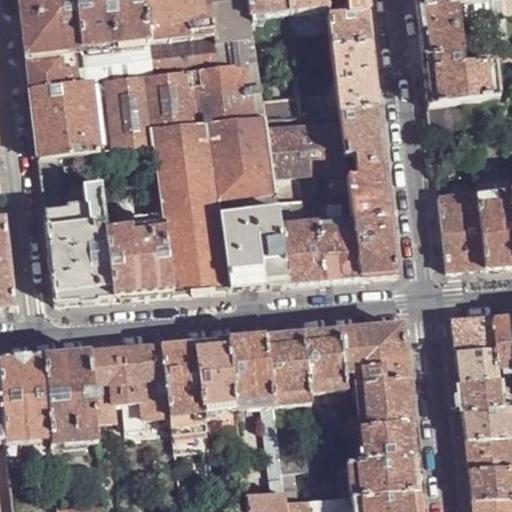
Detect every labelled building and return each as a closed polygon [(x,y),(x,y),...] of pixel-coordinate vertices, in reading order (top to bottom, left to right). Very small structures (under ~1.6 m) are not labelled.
[(18,0),(26,59),(59,56),(74,54),(84,53),(75,0),(18,0)] [(148,45),(140,0),(75,0),(84,53),(148,45)] [(212,38),(205,0),(140,0),(148,45),(148,47),(212,38)] [(217,72),(256,67),(250,22),(246,0),(205,0),(212,38),(217,72)] [(246,0),(250,22),(288,18),(285,0),(246,0)] [(285,0),(288,18),(327,13),(326,6),(325,0),(285,0)] [(325,0),(326,6),(343,4),(345,18),(366,15),(364,0),(325,0)] [(416,0),(418,13),(455,9),(454,6),(453,0),(416,0)] [(511,0),(489,3),(490,11),(511,8),(511,0)] [(420,40),(423,62),(460,57),(455,9),(418,13),(420,40)] [(291,38),(329,34),(328,20),(327,13),(288,18),(291,38)] [(331,51),(370,47),(368,26),(366,15),(345,18),(328,20),(329,34),(331,51)] [(217,72),(212,38),(148,47),(153,79),(217,72)] [(143,81),(153,79),(148,47),(148,45),(84,53),(89,87),(91,87),(106,85),(143,81)] [(340,116),(377,112),(373,75),(370,47),(331,51),(337,95),(340,116)] [(511,55),(495,57),(496,68),(511,66),(511,55)] [(30,94),(79,88),(74,59),(60,61),(59,56),(26,59),(30,94)] [(426,93),(428,111),(467,106),(488,104),(497,103),(493,68),(486,69),(472,71),(462,72),(460,61),(460,57),(423,62),(426,93)] [(493,68),(496,68),(495,57),(485,58),(486,69),(493,68)] [(472,71),(471,60),(460,61),(462,72),(472,71)] [(152,133),(264,124),(261,103),(256,67),(217,72),(153,79),(143,81),(152,133)] [(115,154),(153,149),(152,133),(143,81),(106,85),(111,126),(115,154)] [(96,128),(111,126),(106,85),(91,87),(96,128)] [(61,161),(100,156),(96,128),(91,87),(89,87),(79,88),(30,94),(32,113),(34,127),(36,152),(38,163),(61,161)] [(301,120),(340,116),(337,95),(299,99),(301,120)] [(264,124),(301,120),(299,99),(261,103),(264,124)] [(500,115),(511,113),(511,108),(511,101),(499,103),(500,113),(500,115)] [(490,114),(500,113),(499,103),(497,103),(488,104),(490,114)] [(430,133),(469,128),(467,106),(428,111),(430,133)] [(377,112),(340,116),(341,127),(345,160),(354,159),(355,170),(383,167),(380,137),(377,112)] [(163,228),(172,299),(205,296),(230,294),(226,263),(220,218),(221,218),(220,202),(275,197),(273,182),(266,135),(264,124),(152,133),(153,149),(163,228)] [(273,182),(347,174),(347,171),(345,160),(341,127),(266,135),(273,182)] [(38,163),(45,224),(85,219),(84,209),(67,212),(61,161),(38,163)] [(386,190),(383,167),(355,170),(356,180),(348,181),(353,223),(353,225),(389,221),(386,190)] [(97,306),(113,304),(105,235),(100,192),(102,192),(101,189),(82,192),(84,209),(85,219),(45,224),(55,309),(97,306)] [(503,272),(511,270),(511,215),(510,195),(476,198),(484,273),(503,272)] [(221,218),(277,214),(276,206),(275,197),(220,202),(221,218)] [(471,275),(484,273),(476,198),(438,202),(446,277),(471,275)] [(279,231),(306,228),(303,203),(276,206),(277,214),(279,231)] [(262,291),(287,289),(279,231),(277,214),(221,218),(220,218),(226,263),(230,294),(247,293),(262,291)] [(383,281),(396,280),(389,221),(353,225),(360,283),(383,281)] [(346,284),(360,283),(353,225),(353,223),(316,226),(324,286),(346,284)] [(0,314),(2,314),(15,313),(5,224),(0,224),(0,314)] [(309,287),(324,286),(316,226),(306,228),(279,231),(287,289),(309,287)] [(124,303),(172,299),(163,228),(105,235),(113,304),(124,303)] [(511,319),(503,320),(492,321),(495,355),(497,372),(501,372),(501,373),(511,372),(511,319)] [(454,342),(456,358),(495,355),(492,321),(452,324),(454,342)] [(404,330),(341,335),(346,378),(356,377),(363,434),(414,430),(412,412),(404,330)] [(321,336),(304,338),(310,397),(348,394),(346,378),(341,335),(321,336)] [(283,340),(266,341),(274,410),(312,407),(310,397),(304,338),(283,340)] [(247,343),(229,344),(237,414),(263,411),(274,410),(266,341),(247,343)] [(213,346),(195,347),(203,416),(237,414),(229,344),(213,346)] [(177,348),(162,349),(171,419),(203,416),(195,347),(177,348)] [(126,352),(91,355),(94,397),(95,407),(96,427),(115,425),(114,408),(124,408),(142,406),(143,422),(171,419),(162,349),(126,352)] [(64,358),(45,359),(52,444),(53,449),(98,446),(96,427),(95,407),(84,408),(84,398),(94,397),(91,355),(64,358)] [(457,378),(458,387),(497,383),(497,372),(495,355),(456,358),(457,378)] [(19,361),(0,363),(8,445),(8,448),(22,447),(52,444),(45,359),(19,361)] [(497,383),(458,387),(460,403),(461,416),(500,413),(497,383)] [(142,406),(124,408),(125,423),(143,422),(142,406)] [(274,410),(263,411),(274,500),(285,500),(282,475),(281,463),(274,410)] [(464,437),(465,444),(511,441),(511,420),(511,413),(500,413),(461,416),(464,437)] [(203,416),(171,419),(175,456),(207,454),(203,416)] [(351,424),(314,427),(316,438),(353,435),(351,424)] [(363,434),(362,434),(365,468),(417,464),(416,445),(414,430),(363,434)] [(511,441),(465,444),(467,464),(468,474),(511,471),(511,441)] [(22,447),(8,448),(10,467),(23,466),(22,447)] [(318,460),(281,463),(282,475),(295,474),(320,472),(318,460)] [(365,468),(348,469),(352,504),(421,499),(419,481),(417,464),(365,468)] [(511,471),(468,474),(470,491),(471,505),(511,501),(511,471)] [(295,474),(282,475),(285,500),(286,509),(298,508),(295,474)] [(64,485),(56,486),(57,495),(64,494),(64,485)] [(422,511),(421,499),(352,504),(352,511),(422,511)] [(274,500),(247,502),(248,511),(286,511),(286,509),(285,500),(274,500)] [(511,511),(511,501),(471,505),(471,511),(511,511)]
